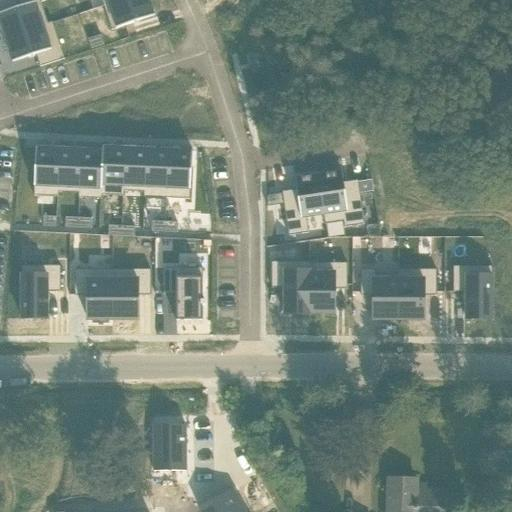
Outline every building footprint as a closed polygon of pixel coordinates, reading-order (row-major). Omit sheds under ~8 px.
[(17,0),(20,8),(0,14),(0,24),(5,39),(53,23),(52,22),(48,24),(41,3),(45,1),(44,0),(17,0)] [(149,0),(124,0),(103,7),(111,31),(154,17),(149,0)] [(53,23),(5,39),(12,63),(36,55),(40,68),(64,59),(53,23)] [(100,36),(88,40),(91,49),(104,45),(100,36)] [(84,41),(71,45),(74,55),(87,50),(84,41)] [(36,148),(33,196),(57,197),(59,150),(36,148)] [(81,151),(79,198),(100,199),(103,148),(102,148),(102,152),(81,151)] [(103,148),(100,199),(101,199),(102,196),(122,197),(125,149),(103,148)] [(125,149),(122,197),(123,197),(124,192),(143,193),(143,198),(144,198),(146,150),(125,149)] [(59,150),(57,197),(58,197),(58,193),(78,194),(78,198),(79,198),(81,151),(59,150)] [(146,150),(144,198),(166,199),(168,151),(146,150)] [(168,151),(166,199),(189,200),(192,152),(168,151)] [(342,172),(318,176),(325,225),(343,222),(344,228),(357,226),(364,225),(360,194),(373,192),(371,181),(358,183),(358,181),(343,183),(342,172)] [(282,194),(266,197),(266,207),(283,204),(288,237),(308,234),(306,218),(323,215),(324,225),(325,225),(318,176),(294,179),(296,190),(282,192),(282,194)] [(45,217),(44,227),(57,227),(58,217),(45,217)] [(64,219),(64,228),(77,228),(78,218),(64,218),(64,219)] [(78,218),(77,228),(90,229),(90,219),(78,218)] [(152,222),(151,232),(164,232),(164,223),(152,222)] [(164,223),(164,232),(177,233),(178,223),(164,223)] [(109,226),(109,236),(121,237),(121,227),(109,226)] [(121,227),(121,237),(135,237),(135,227),(121,227)] [(271,263),(271,288),(284,288),(284,315),(289,315),(289,318),(304,318),(304,315),(310,315),(310,314),(310,264),(310,263),(271,263)] [(347,264),(310,264),(310,314),(334,314),(334,290),(347,290),(347,264)] [(19,290),(19,305),(21,305),(21,310),(21,319),(47,319),(47,292),(60,292),(60,266),(21,266),(21,290),(19,290)] [(492,267),(453,267),(453,293),(466,293),(466,320),(492,320),(492,306),(494,306),(494,291),(492,291),(492,267)] [(202,269),(163,269),(163,295),(176,295),(176,322),(202,322),(202,269)] [(113,270),(74,270),(74,296),(87,296),(87,320),(113,320),(113,270)] [(150,270),(113,270),(113,320),(137,320),(137,296),(150,296),(150,270)] [(375,270),(360,270),(360,296),(373,296),(373,321),(379,321),(379,323),(394,323),(394,321),(400,321),(400,270),(397,270),(397,275),(375,275),(375,270)] [(436,270),(400,270),(400,321),(423,321),(423,296),(436,296),(436,270)] [(185,426),(153,426),(153,472),(186,472),(185,426)] [(416,490),(416,480),(388,480),(387,511),(455,511),(456,491),(416,490)] [(245,511),(233,489),(198,508),(200,511),(245,511)]
